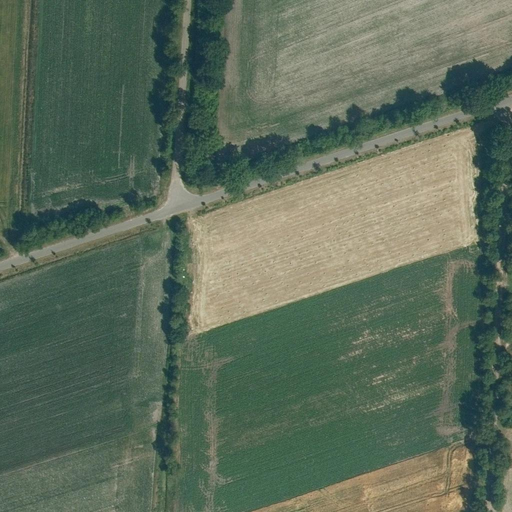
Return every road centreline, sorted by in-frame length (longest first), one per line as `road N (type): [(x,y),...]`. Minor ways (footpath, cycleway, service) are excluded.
road 1 (unclassified): [(511,97),(0,267)]
road 2 (track): [(507,99),(486,511)]
road 3 (track): [(176,207),(187,0)]
